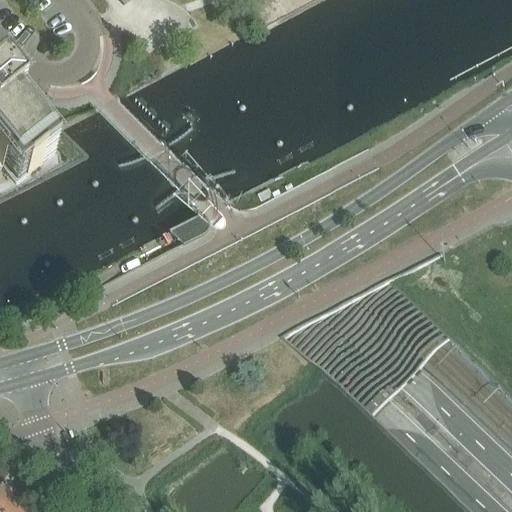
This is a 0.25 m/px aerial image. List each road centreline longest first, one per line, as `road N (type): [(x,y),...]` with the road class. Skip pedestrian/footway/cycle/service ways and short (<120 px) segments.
road 1 (primary): [(511,479),(111,97),(21,0)]
road 2 (primary): [(0,35),(74,117),(484,511)]
road 3 (tertiary): [(511,100),(383,191),(275,254),(167,308),(16,361)]
road 4 (tertiary): [(22,384),(180,334),(295,278),(511,136)]
road 5 (residential): [(0,41),(29,74),(61,74),(84,66),(91,31)]
